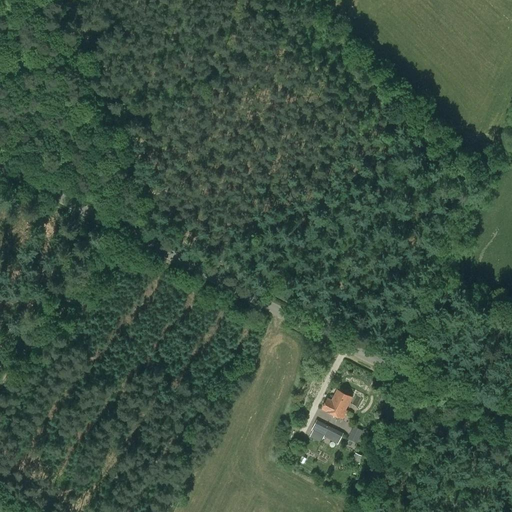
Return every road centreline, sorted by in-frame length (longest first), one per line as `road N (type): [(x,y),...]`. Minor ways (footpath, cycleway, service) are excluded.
road 1 (tertiary): [(511,408),(394,370),(0,166)]
road 2 (track): [(133,231),(124,173),(54,0)]
road 3 (track): [(121,229),(0,386)]
